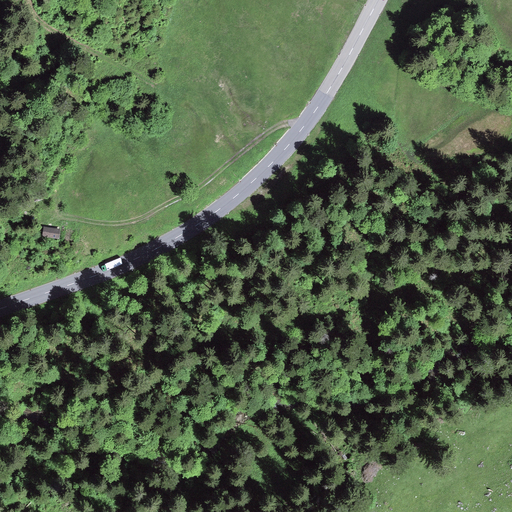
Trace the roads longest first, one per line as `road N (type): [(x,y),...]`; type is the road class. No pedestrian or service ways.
road 1 (secondary): [(0,308),(131,261),(251,183),(326,95),(377,0)]
road 2 (track): [(306,123),(261,136),(204,184),(136,220),(59,217)]
